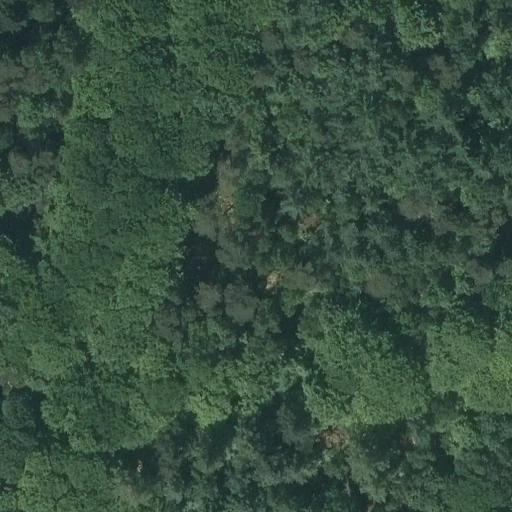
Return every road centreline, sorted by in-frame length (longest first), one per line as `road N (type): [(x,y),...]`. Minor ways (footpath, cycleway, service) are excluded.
road 1 (unknown): [(116,511),(130,477),(104,364),(511,317)]
road 2 (track): [(0,230),(33,246),(87,320),(225,0)]
road 3 (track): [(267,0),(104,364)]
road 4 (track): [(104,364),(39,511)]
